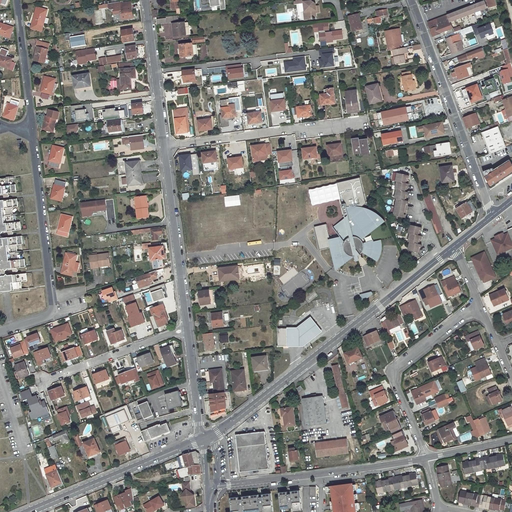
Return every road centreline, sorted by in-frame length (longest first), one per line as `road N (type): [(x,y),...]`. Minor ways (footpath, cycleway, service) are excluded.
road 1 (secondary): [(454,245),(204,437)]
road 2 (residential): [(30,131),(54,313),(0,331)]
road 3 (residential): [(492,215),(411,0)]
road 4 (residential): [(163,145),(364,119)]
road 5 (residential): [(427,458),(393,382),(396,366),(478,304)]
road 6 (secondary): [(30,511),(204,437)]
road 7 (residential): [(186,327),(163,145)]
road 8 (residential): [(40,381),(186,327)]
road 9 (unknown): [(347,297),(304,232),(357,192)]
road 10 (residential): [(15,0),(30,131)]
